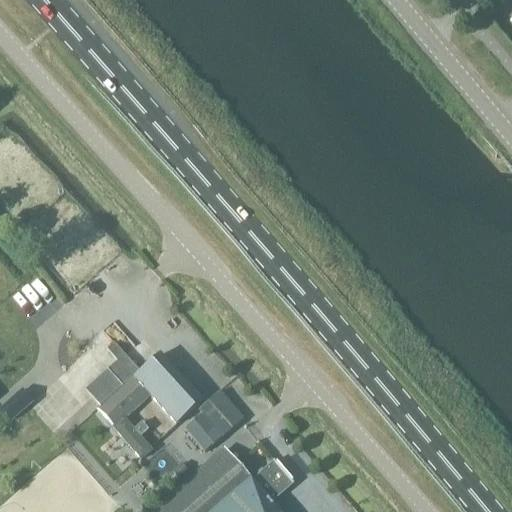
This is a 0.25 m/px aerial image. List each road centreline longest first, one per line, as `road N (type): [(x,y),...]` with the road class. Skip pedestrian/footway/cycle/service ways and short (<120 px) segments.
road 1 (primary): [(482,511),(42,0)]
road 2 (unclassified): [(423,511),(0,33)]
road 3 (secondary): [(511,138),(395,0)]
